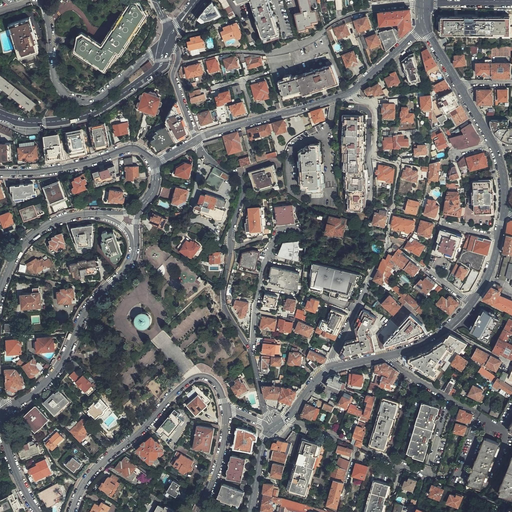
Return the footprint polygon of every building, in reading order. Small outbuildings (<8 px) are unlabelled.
[(119,53),(144,15),(146,13),(149,16),(153,12),(149,4),(148,1),(141,0),(129,0),(101,44),(81,31),(78,33),(78,36),(76,37),(74,50),(104,69),(116,51),(119,53)] [(218,0),(230,20),(236,18),(226,0),(218,0)] [(234,0),(237,3),(246,0),(251,0),(253,6),(252,7),(254,13),(255,13),(257,18),(256,19),(255,19),(260,36),(261,36),(263,39),(278,34),(277,30),(278,29),(273,14),(272,13),(270,14),(267,4),(269,4),(267,0),(234,0)] [(316,20),(314,10),(310,10),(307,0),(298,0),(301,12),(294,14),(296,20),(298,29),(304,28),(304,25),(310,24),(310,21),(316,20)] [(219,18),(217,5),(216,5),(215,3),(214,1),(211,2),(211,5),(208,5),(208,8),(205,9),(207,21),(219,18)] [(397,26),(399,37),(403,37),(412,28),(410,10),(402,11),(402,19),(397,26)] [(402,19),(402,11),(377,13),(378,27),(397,26),(402,19)] [(367,17),(353,21),(357,33),(371,29),(367,17)] [(505,35),(509,17),(497,17),(494,17),(474,17),(454,17),(452,17),(439,17),(440,35),(444,35),(505,35)] [(30,20),(12,25),(20,61),(24,60),(25,64),(34,62),(33,53),(37,52),(30,20)] [(240,33),(236,23),(223,28),(224,31),(220,32),(224,41),(234,37),(236,38),(237,39),(238,39),(239,38),(240,38),(240,36),(240,34),(240,33)] [(336,36),(338,40),(350,35),(346,24),(333,28),(335,36),(336,36)] [(329,35),(330,40),(334,39),(330,30),(332,29),(331,26),(326,30),(328,33),(329,35)] [(386,52),(397,42),(393,29),(387,31),(387,30),(379,33),(381,38),(386,52)] [(378,30),(371,33),(372,35),(365,38),(368,48),(369,50),(371,49),(372,50),(379,47),(378,45),(381,45),(379,39),(381,38),(379,33),(378,30)] [(205,45),(203,38),(204,38),(203,35),(190,38),(191,41),(187,41),(189,49),(205,45)] [(426,47),(420,50),(429,83),(433,81),(430,75),(440,70),(435,62),(426,47)] [(356,54),(355,55),(354,51),(342,55),(346,68),(353,66),(354,66),(358,65),(357,64),(358,64),(356,58),(357,58),(356,54)] [(408,57),(413,55),(413,53),(408,54),(408,55),(403,56),(404,57),(400,59),(401,63),(404,62),(404,60),(408,59),(408,57)] [(466,64),(464,54),(455,55),(456,60),(455,60),(455,65),(466,64)] [(251,57),(246,58),(249,67),(262,64),(260,55),(250,55),(251,57)] [(415,59),(413,55),(408,57),(408,59),(404,60),(404,62),(401,63),(405,80),(415,78),(413,72),(415,71),(413,66),(414,65),(413,60),(415,59)] [(477,74),(492,74),(491,63),(491,55),(489,55),(489,59),(486,59),(486,63),(477,63),(477,74)] [(216,62),(215,57),(207,60),(207,61),(206,62),(209,72),(220,69),(218,62),(216,62)] [(224,60),(228,72),(241,69),(239,63),(236,63),(235,57),(224,60)] [(141,67),(144,72),(148,69),(153,66),(150,61),(149,61),(141,67)] [(492,78),(511,77),(511,74),(511,63),(491,63),(492,74),(492,78)] [(187,74),(186,74),(187,77),(188,77),(202,74),(200,64),(186,68),(187,74)] [(298,75),(303,92),(339,81),(334,64),(329,66),(328,65),(324,66),(324,67),(319,69),(318,68),(315,69),(315,70),(308,72),(308,71),(304,73),(298,75)] [(443,75),(440,70),(430,75),(433,81),(443,75)] [(399,83),(395,71),(390,73),(391,75),(385,78),(389,87),(399,83)] [(36,103),(0,74),(0,86),(29,110),(36,103)] [(296,94),(303,92),(298,75),(292,77),(291,75),(284,77),(285,79),(278,81),(281,91),(283,98),(296,94)] [(432,96),(432,99),(450,87),(443,75),(433,81),(429,83),(431,92),(432,96)] [(263,97),(264,98),(269,97),(268,92),(269,92),(266,81),(252,85),(256,98),(263,97)] [(383,92),(378,83),(371,88),(370,87),(365,90),(368,95),(373,92),(375,95),(378,93),(379,94),(383,92)] [(241,93),(239,85),(232,87),(234,94),(241,93)] [(201,95),(199,89),(199,90),(198,86),(191,88),(192,91),(188,93),(190,98),(190,99),(191,104),(206,100),(204,94),(201,95)] [(450,87),(432,99),(434,111),(436,111),(437,113),(447,107),(458,100),(454,94),(450,87)] [(492,103),(492,90),(478,90),(478,104),(492,103)] [(508,101),(508,90),(499,90),(499,101),(498,102),(508,101)] [(218,95),(218,96),(215,97),(217,107),(224,105),(224,104),(231,102),(231,99),(229,91),(219,94),(218,95)] [(139,106),(138,108),(139,109),(143,110),(144,111),(149,112),(150,113),(154,114),(155,114),(155,112),(157,108),(158,105),(159,101),(160,99),(159,97),(155,96),(147,93),(145,92),(143,93),(143,95),(141,99),(140,102),(139,106)] [(179,106),(174,92),(148,137),(153,146),(154,146),(157,150),(170,142),(179,137),(188,131),(179,106)] [(434,111),(432,99),(432,96),(422,98),(423,113),(434,111)] [(451,114),(452,115),(457,124),(468,117),(462,107),(458,100),(447,107),(451,114)] [(234,104),(235,104),(229,106),(231,112),(232,112),(233,117),(246,113),(243,102),(234,104)] [(395,104),(389,104),(384,104),(384,108),(383,108),(383,113),(384,113),(384,118),(385,118),(393,118),(395,118),(395,104)] [(447,116),(451,114),(447,107),(437,113),(439,117),(442,125),(445,123),(445,121),(445,120),(446,120),(446,119),(448,117),(447,116)] [(325,119),(321,108),(311,112),(315,122),(325,119)] [(413,114),(413,111),(408,111),(408,108),(403,108),(403,112),(402,112),(402,118),(403,118),(403,122),(404,122),(404,124),(409,124),(409,122),(414,122),(414,114),(413,114)] [(214,123),(210,110),(197,114),(197,115),(194,116),(196,122),(199,121),(201,127),(214,123)] [(362,135),(362,127),(363,127),(363,122),(362,121),(362,117),(345,116),(345,122),(343,143),(343,147),(345,147),(344,153),(345,153),(344,165),(345,165),(345,171),(346,171),(346,176),(347,176),(346,187),(345,205),(346,205),(346,212),(365,213),(366,211),(366,206),(363,206),(364,188),(364,178),(363,177),(363,171),(362,170),(363,159),(361,159),(362,153),(361,153),(361,146),(362,146),(363,135),(362,135)] [(495,116),(487,116),(488,119),(492,119),(492,128),(496,134),(499,138),(500,139),(504,141),(507,142),(511,143),(511,126),(510,126),(510,128),(509,128),(508,127),(508,125),(509,125),(509,116),(495,116)] [(269,124),(272,132),(277,130),(277,134),(287,130),(284,119),(269,124)] [(116,125),(113,126),(115,136),(127,134),(126,129),(126,126),(127,126),(127,123),(126,121),(123,122),(124,124),(116,125)] [(94,126),(85,127),(88,142),(92,141),(93,147),(109,143),(104,123),(94,126)] [(452,138),(450,132),(448,129),(446,131),(453,146),(454,145),(455,147),(457,146),(457,147),(459,147),(460,149),(478,144),(481,138),(479,135),(478,136),(475,130),(471,123),(462,129),(463,132),(461,135),(452,138)] [(11,129),(0,124),(0,132),(14,138),(13,131),(11,129)] [(259,127),(262,136),(272,133),(272,132),(269,124),(259,127)] [(318,125),(313,128),(310,130),(312,134),(320,129),(318,125)] [(251,139),(262,136),(259,127),(249,130),(251,139)] [(86,151),(82,131),(78,132),(76,130),(71,131),(70,134),(70,136),(66,137),(69,154),(73,154),(73,153),(81,151),(82,152),(86,151)] [(432,135),(431,142),(433,141),(434,145),(436,145),(439,150),(448,146),(442,133),(441,134),(440,131),(432,135)] [(244,136),(243,132),(239,134),(238,133),(225,137),(226,140),(230,154),(241,150),(240,142),(239,137),(244,136)] [(62,155),(59,135),(55,135),(55,134),(44,136),(47,157),(62,155)] [(395,135),(394,135),(394,137),(394,149),(400,149),(400,146),(409,146),(409,139),(404,140),(404,137),(398,137),(398,135),(395,135)] [(394,149),(394,137),(385,137),(385,140),(384,140),(384,148),(390,148),(390,149),(394,149)] [(0,158),(11,158),(10,143),(0,143),(0,158)] [(337,187),(335,179),(322,180),(321,173),(320,173),(320,168),(320,165),(320,155),(318,155),(318,144),(310,145),(310,147),(304,147),(304,150),(300,151),(302,180),(299,180),(299,187),(308,187),(308,190),(313,190),(314,195),(322,194),(321,191),(323,191),(322,188),(337,187)] [(427,154),(426,145),(423,146),(422,145),(415,145),(415,154),(416,154),(417,157),(421,157),(421,154),(427,154)] [(38,159),(37,146),(18,148),(20,160),(38,159)] [(268,159),(266,154),(266,152),(256,155),(258,162),(268,159)] [(488,165),(487,162),(488,161),(486,156),(485,156),(484,153),(467,158),(471,170),(488,165)] [(241,167),(251,164),(249,157),(239,160),(241,167)] [(190,173),(193,163),(185,162),(180,166),(178,174),(182,176),(190,178),(191,173),(190,173)] [(437,181),(440,162),(431,165),(428,180),(437,181)] [(275,165),(266,167),(267,170),(255,174),(256,178),(251,180),(254,187),(261,184),(261,185),(279,180),(277,174),(275,165)] [(380,165),(379,172),(379,175),(378,180),(380,180),(387,181),(392,182),(394,169),(389,168),(389,166),(380,165)] [(96,183),(116,177),(115,173),(116,172),(114,166),(103,169),(93,173),(96,183)] [(138,178),(138,166),(125,166),(125,170),(126,170),(126,181),(132,181),(132,178),(138,178)] [(267,170),(266,167),(249,172),(251,180),(256,178),(255,174),(267,170)] [(459,177),(456,167),(453,168),(452,173),(451,172),(450,175),(451,175),(450,178),(451,180),(459,177)] [(231,176),(216,168),(207,183),(219,190),(225,180),(228,181),(231,176)] [(406,168),(406,171),(405,173),(403,173),(402,178),(407,179),(407,180),(417,182),(418,176),(416,175),(417,172),(411,171),(411,169),(406,168)] [(87,183),(86,179),(84,180),(83,175),(79,177),(74,178),(75,180),(73,181),(74,187),(73,188),(75,192),(81,190),(86,189),(84,184),(87,183)] [(261,184),(254,187),(254,189),(262,187),(262,188),(280,183),(279,180),(261,185),(261,184)] [(66,199),(58,181),(51,183),(44,186),(51,205),(58,202),(66,199)] [(492,196),(491,181),(474,182),(475,213),(492,212),(492,196)] [(34,190),(33,183),(22,184),(10,185),(11,191),(13,192),(13,197),(18,197),(18,199),(24,199),(24,196),(36,195),(36,190),(34,190)] [(186,200),(188,190),(177,188),(173,202),(179,203),(186,200)] [(123,202),(124,196),(123,196),(123,191),(110,189),(108,201),(114,202),(114,201),(119,201),(123,202)] [(459,208),(458,193),(447,192),(444,213),(451,214),(460,214),(461,208),(459,208)] [(225,200),(219,198),(206,193),(206,195),(202,194),(199,203),(195,205),(195,208),(196,210),(199,211),(200,211),(201,211),(206,213),(205,217),(210,218),(211,219),(212,215),(214,215),(215,218),(219,219),(223,218),(226,210),(222,208),(225,200)] [(416,214),(419,202),(409,199),(405,211),(416,214)] [(36,203),(35,200),(32,201),(34,204),(20,209),(24,220),(29,218),(30,220),(33,219),(36,218),(35,216),(44,213),(40,202),(36,203)] [(438,212),(439,205),(427,203),(425,215),(436,217),(437,215),(438,212)] [(295,223),(292,205),(276,207),(279,226),(295,223)] [(245,222),(246,233),(263,232),(263,229),(261,207),(249,208),(246,217),(246,222),(245,222)] [(381,210),(381,211),(380,212),(378,212),(378,213),(376,213),(374,223),(385,226),(388,211),(381,210)] [(14,222),(10,212),(1,215),(2,217),(1,218),(2,223),(4,224),(4,226),(7,225),(10,224),(10,223),(14,222)] [(166,219),(155,214),(153,217),(151,216),(149,222),(153,224),(157,226),(162,229),(166,219)] [(328,223),(327,232),(334,234),(334,232),(343,234),(344,227),(345,223),(346,218),(340,217),(340,218),(330,217),(328,217),(327,223),(328,223)] [(394,217),(393,225),(395,226),(395,227),(395,229),(397,230),(399,229),(399,228),(403,229),(403,230),(404,231),(406,232),(408,231),(408,230),(412,231),(414,222),(394,217)] [(432,230),(433,225),(421,222),(418,233),(430,236),(432,230)] [(92,241),(91,233),(92,233),(92,225),(87,226),(87,225),(82,226),(76,226),(76,227),(71,228),(73,235),(76,234),(77,245),(92,243),(91,241),(92,241)] [(459,242),(459,241),(460,241),(462,237),(440,230),(439,234),(440,234),(439,236),(438,236),(437,240),(439,241),(436,250),(452,261),(457,247),(458,247),(459,243),(459,242)] [(121,255),(112,231),(106,233),(106,232),(102,233),(103,237),(102,237),(102,238),(104,245),(102,245),(104,249),(106,248),(108,256),(110,256),(111,260),(116,258),(115,257),(121,255)] [(55,235),(55,236),(56,238),(49,240),(50,245),(49,245),(51,250),(56,248),(57,250),(65,247),(63,242),(64,242),(61,233),(58,234),(55,235)] [(457,260),(473,269),(473,268),(480,272),(487,255),(488,255),(490,244),(491,240),(469,234),(469,235),(465,243),(469,244),(468,249),(463,248),(457,260)] [(511,254),(511,235),(506,234),(505,239),(502,253),(507,254),(511,254)] [(424,244),(410,237),(404,247),(418,255),(424,244)] [(282,242),(277,256),(298,259),(299,254),(298,254),(298,250),(299,250),(297,239),(282,242)] [(191,258),(200,246),(196,243),(195,244),(194,242),(192,244),(186,240),(182,245),(180,244),(176,249),(186,255),(187,255),(191,258)] [(256,268),(260,252),(253,250),(243,254),(241,265),(256,268)] [(210,263),(214,263),(219,263),(221,263),(221,252),(212,252),(210,252),(210,263)] [(511,254),(507,254),(506,258),(505,257),(499,279),(504,280),(505,280),(506,278),(507,277),(511,277),(511,254)] [(379,269),(385,272),(390,263),(391,261),(393,257),(388,255),(386,260),(384,258),(382,261),(380,265),(379,269)] [(405,270),(410,263),(400,255),(394,263),(404,271),(405,270)] [(373,263),(379,265),(380,259),(372,256),(372,262),(373,263)] [(96,265),(94,258),(86,260),(86,259),(78,261),(78,262),(70,263),(72,271),(73,270),(75,277),(83,275),(83,273),(94,271),(93,265),(96,265)] [(49,267),(53,265),(49,259),(45,261),(44,260),(41,262),(39,260),(38,260),(37,260),(36,259),(32,261),(28,265),(33,273),(37,273),(47,266),(49,267)] [(359,273),(342,269),(342,270),(330,267),(331,266),(314,262),(312,289),(321,291),(322,287),(324,287),(325,285),(332,286),(339,288),(338,291),(340,291),(339,295),(349,298),(359,273)] [(385,282),(389,286),(392,283),(386,278),(387,278),(389,279),(392,276),(390,274),(389,274),(388,273),(394,266),(390,263),(385,272),(385,282)] [(419,270),(410,263),(405,270),(415,278),(420,271),(419,270)] [(456,263),(452,272),(463,278),(468,270),(456,263)] [(282,285),(299,288),(299,285),(301,271),(273,267),(271,275),(273,276),(272,282),(282,284),(282,285)] [(383,283),(385,282),(385,272),(379,269),(374,279),(383,283)] [(437,283),(428,276),(423,280),(421,279),(417,284),(427,293),(437,283)] [(392,288),(389,286),(385,282),(383,283),(382,285),(389,291),(392,288)] [(503,287),(494,283),(490,289),(483,298),(511,312),(511,300),(500,294),(500,296),(498,294),(501,289),(502,289),(503,287)] [(439,285),(434,291),(437,293),(443,288),(439,285)] [(28,306),(29,306),(40,305),(38,286),(32,287),(32,293),(29,294),(26,294),(21,295),(22,301),(22,306),(23,306),(23,308),(28,308),(28,306)] [(73,295),(73,288),(62,289),(62,292),(58,292),(58,302),(64,301),(64,302),(68,302),(71,302),(70,296),(73,295)] [(275,308),(278,298),(265,295),(264,301),(265,302),(264,306),(275,308)] [(383,303),(395,315),(402,307),(396,301),(397,301),(391,295),(383,303)] [(407,301),(416,310),(420,305),(408,295),(404,299),(407,301)] [(451,312),(452,313),(455,309),(458,307),(457,305),(459,303),(449,295),(446,299),(442,296),(437,302),(450,313),(451,312)] [(294,309),(296,298),(288,297),(287,301),(286,301),(285,308),(294,309)] [(315,311),(320,300),(313,297),(311,300),(311,299),(310,300),(309,300),(306,307),(315,311)] [(247,313),(249,302),(236,300),(235,306),(237,308),(237,311),(237,312),(238,312),(240,312),(239,314),(240,315),(241,317),(242,317),(243,316),(244,315),(245,313),(247,313)] [(420,305),(416,310),(421,315),(427,308),(422,304),(420,305)] [(322,317),(318,326),(338,334),(348,314),(332,309),(328,319),(322,317)] [(366,352),(377,349),(375,336),(372,332),(372,329),(374,326),(379,317),(371,313),(372,312),(365,309),(358,324),(360,335),(361,335),(361,337),(360,338),(348,340),(346,345),(342,353),(344,356),(366,352)] [(295,314),(295,316),(301,318),(303,315),(302,315),(303,312),(297,310),(295,314)] [(145,311),(144,311),(142,312),(141,312),(140,313),(139,314),(138,315),(138,316),(137,316),(137,318),(137,320),(137,322),(138,324),(139,325),(140,326),(142,327),(144,328),(145,328),(147,328),(149,327),(150,327),(151,326),(152,324),(153,322),(153,321),(153,320),(153,318),(153,317),(152,316),(152,315),(151,314),(150,313),(149,312),(147,312),(145,311)] [(387,342),(389,347),(409,341),(414,339),(420,336),(428,332),(423,324),(412,313),(408,317),(409,318),(402,324),(396,331),(396,334),(393,334),(387,342)] [(483,314),(476,324),(474,324),(469,333),(480,339),(493,318),(483,314)] [(261,328),(272,330),(273,328),(274,328),(276,319),(263,317),(261,328)] [(497,343),(493,353),(499,356),(501,353),(511,358),(511,318),(510,317),(497,343)] [(295,329),(302,332),(306,323),(298,319),(296,322),(298,323),(295,329)] [(291,332),(292,322),(284,321),(285,320),(280,320),(278,326),(281,326),(280,331),(286,332),(286,331),(291,332)] [(306,323),(302,332),(309,335),(311,329),(312,330),(314,327),(312,326),(313,325),(310,324),(311,323),(307,321),(306,323)] [(13,332),(13,323),(5,323),(5,327),(5,331),(8,331),(8,332),(13,332)] [(338,334),(318,326),(316,331),(321,333),(328,336),(336,340),(338,334)] [(328,336),(321,333),(319,336),(321,337),(320,338),(329,342),(330,339),(327,338),(328,336)] [(446,337),(443,339),(461,352),(463,348),(464,349),(467,343),(451,334),(449,337),(448,338),(446,337)] [(36,351),(42,351),(42,349),(41,349),(40,348),(49,347),(49,350),(54,350),(54,349),(53,342),(53,340),(51,340),(51,337),(38,338),(37,338),(37,341),(36,341),(36,351)] [(290,338),(290,340),(290,342),(298,347),(300,343),(290,338)] [(21,344),(21,339),(6,340),(7,347),(7,353),(21,352),(20,344),(21,344)] [(426,350),(409,357),(409,361),(419,368),(429,375),(430,375),(440,381),(453,363),(459,355),(461,352),(443,339),(429,349),(426,350)] [(275,353),(276,344),(271,343),(272,341),(264,341),(263,351),(268,351),(268,353),(275,353)] [(300,358),(300,353),(299,353),(299,352),(296,351),(296,350),(297,350),(297,349),(293,347),(292,352),(291,352),(289,362),(290,363),(292,363),(292,362),(299,363),(300,358)] [(472,357),(485,365),(491,355),(477,348),(472,357)] [(310,349),(308,355),(308,356),(315,359),(315,358),(323,362),(321,363),(322,364),(324,363),(327,359),(327,358),(310,349)] [(453,363),(463,371),(469,362),(466,360),(467,359),(465,357),(464,359),(459,355),(453,363)] [(491,355),(485,365),(497,370),(502,361),(491,355)] [(268,365),(271,365),(272,357),(262,356),(262,360),(261,368),(261,373),(267,373),(268,365)] [(272,357),(271,365),(281,366),(282,357),(272,357)] [(34,374),(38,370),(34,364),(35,363),(32,359),(22,366),(27,374),(30,377),(31,377),(32,376),(33,375),(34,374)] [(375,385),(379,387),(380,384),(382,379),(383,375),(389,378),(394,368),(386,363),(376,365),(377,369),(376,373),(378,374),(374,385),(375,385)] [(246,376),(253,372),(252,367),(244,372),(246,376)] [(484,368),(483,367),(479,373),(496,384),(499,379),(499,378),(484,368)] [(382,379),(380,384),(388,387),(392,381),(394,382),(399,372),(394,368),(389,378),(383,375),(382,379)] [(18,374),(16,370),(15,371),(14,370),(5,371),(6,384),(7,392),(15,387),(14,375),(18,374)] [(93,378),(86,371),(81,377),(74,371),(71,375),(90,394),(97,388),(96,387),(97,385),(94,383),(93,384),(92,383),(92,382),(91,380),(93,378)] [(503,371),(499,378),(504,382),(508,374),(503,371)] [(350,374),(349,381),(352,382),(352,384),(361,385),(362,382),(363,382),(364,379),(363,378),(363,375),(354,373),(353,375),(350,374)] [(14,375),(15,387),(15,388),(17,387),(24,382),(18,374),(14,375)] [(340,388),(343,390),(346,385),(346,383),(341,381),(340,382),(338,381),(340,376),(335,374),(333,379),(332,378),(330,377),(329,378),(327,380),(329,381),(326,386),(328,388),(329,387),(337,391),(339,392),(340,388)] [(238,395),(247,390),(248,389),(244,382),(242,377),(240,378),(235,381),(235,383),(235,385),(232,387),(235,391),(237,396),(238,395)] [(511,387),(504,382),(499,378),(499,379),(496,384),(493,389),(497,392),(499,389),(500,390),(501,388),(509,393),(506,397),(508,398),(510,400),(511,397),(511,387)] [(280,398),(282,383),(283,380),(281,380),(274,380),(273,385),(267,385),(267,386),(264,385),(262,385),(263,388),(265,397),(270,398),(280,398)] [(445,391),(450,394),(453,389),(457,382),(453,380),(445,391)] [(469,395),(481,402),(485,395),(483,393),(484,390),(475,385),(469,395)] [(281,399),(289,402),(291,402),(293,397),(294,397),(295,395),(296,393),(296,391),(292,390),(292,389),(289,388),(288,389),(283,387),(281,399)] [(69,401),(62,394),(58,390),(48,399),(47,399),(43,402),(49,408),(57,416),(61,412),(60,410),(69,401)] [(202,391),(199,394),(207,404),(211,401),(202,391)] [(349,407),(350,404),(353,397),(346,394),(345,393),(344,392),(340,403),(349,407)] [(207,404),(199,394),(187,405),(196,415),(208,405),(207,404)] [(369,420),(376,399),(367,396),(366,399),(368,399),(367,405),(364,415),(361,414),(360,417),(369,420)] [(384,451),(399,402),(384,397),(375,427),(370,445),(384,451)] [(91,408),(89,410),(90,411),(88,413),(93,418),(95,416),(96,418),(97,417),(99,418),(101,415),(103,415),(105,415),(107,412),(107,410),(110,407),(101,398),(96,403),(95,402),(90,406),(91,408)] [(325,402),(318,399),(316,405),(322,408),(325,402)] [(322,408),(332,412),(335,406),(328,404),(325,402),(322,408)] [(311,419),(316,408),(306,403),(302,415),(311,419)] [(426,444),(437,409),(423,405),(408,454),(414,456),(414,455),(423,458),(427,445),(426,444)] [(21,420),(20,420),(25,426),(28,423),(29,424),(30,425),(35,431),(39,427),(44,422),(45,423),(49,419),(37,407),(21,420)] [(128,414),(121,407),(118,410),(125,417),(128,414)] [(355,409),(349,407),(347,412),(360,417),(361,414),(362,412),(355,409)] [(156,432),(155,433),(161,438),(166,433),(170,436),(183,419),(181,417),(182,416),(182,415),(175,408),(167,419),(156,432)] [(320,409),(316,408),(311,419),(315,420),(320,409)] [(468,421),(471,422),(474,414),(465,411),(460,409),(457,418),(467,422),(468,421)] [(490,416),(498,420),(500,416),(492,412),(490,416)] [(85,434),(91,427),(83,419),(79,423),(71,431),(81,442),(87,436),(85,434)] [(191,422),(189,426),(197,427),(194,449),(208,451),(211,429),(199,426),(199,423),(191,422)] [(466,435),(469,428),(465,426),(466,426),(456,423),(453,431),(459,433),(462,434),(462,433),(466,435)] [(247,454),(254,456),(255,447),(253,447),(254,440),(257,441),(257,436),(256,433),(256,430),(254,428),(251,427),(248,425),(246,430),(244,429),(241,428),(238,428),(234,448),(247,451),(247,454)] [(357,426),(352,442),(362,446),(366,432),(365,432),(365,430),(366,429),(357,426)] [(58,430),(49,439),(50,440),(47,442),(53,449),(58,444),(57,443),(60,440),(64,437),(58,430)] [(290,443),(288,451),(287,454),(292,455),(299,433),(294,432),(286,442),(290,443)] [(304,438),(309,440),(310,437),(299,433),(292,455),(298,458),(304,438)] [(164,450),(153,437),(139,449),(150,462),(164,450)] [(321,443),(309,440),(304,438),(298,458),(294,472),(290,487),(296,489),(296,491),(306,494),(321,443)] [(484,480),(489,468),(490,468),(491,466),(490,465),(495,453),(496,454),(497,451),(496,450),(498,445),(485,439),(467,483),(481,488),(483,482),(485,483),(485,480),(484,480)] [(44,448),(40,441),(39,440),(39,441),(32,444),(31,443),(23,446),(24,448),(20,449),(21,454),(23,458),(27,456),(28,458),(33,456),(32,454),(40,451),(40,449),(44,448)] [(278,443),(275,442),(273,444),(272,447),(274,448),(288,451),(290,443),(286,442),(280,440),(279,440),(278,443)] [(352,455),(353,450),(351,449),(351,447),(340,444),(338,452),(352,455)] [(287,454),(288,451),(274,448),(271,460),(285,463),(287,454)] [(192,467),(191,466),(194,461),(178,453),(176,457),(178,458),(174,465),(180,469),(179,470),(184,473),(185,471),(187,472),(189,472),(191,471),(192,470),(192,469),(192,467)] [(239,479),(239,483),(241,484),(246,485),(247,481),(242,480),(246,458),(243,457),(232,455),(228,477),(239,479)] [(134,470),(137,466),(129,460),(130,458),(126,456),(121,464),(120,463),(116,468),(133,479),(138,473),(134,470)] [(80,463),(74,457),(71,461),(70,461),(67,465),(70,467),(70,469),(71,470),(72,470),(73,470),(74,470),(77,467),(78,467),(79,466),(80,465),(80,463)] [(339,458),(336,466),(346,469),(348,470),(350,461),(339,458)] [(33,474),(36,479),(42,476),(43,478),(52,473),(45,460),(36,464),(37,467),(31,470),(30,471),(30,472),(30,473),(31,474),(32,475),(33,474)] [(511,461),(508,472),(499,493),(511,498),(511,496),(511,461)] [(272,474),(282,477),(285,465),(274,463),(272,474)] [(353,475),(365,478),(369,466),(357,463),(353,475)] [(336,466),(332,464),(327,484),(333,486),(327,503),(337,506),(344,482),(342,481),(346,469),(336,466)] [(119,482),(121,479),(112,474),(111,477),(109,476),(105,482),(103,482),(100,487),(111,493),(113,494),(118,485),(117,485),(119,482)] [(413,490),(415,483),(417,479),(409,477),(408,480),(407,482),(405,481),(403,486),(404,487),(408,489),(408,488),(413,490)] [(365,511),(382,511),(384,507),(383,507),(390,483),(376,479),(365,511)] [(177,490),(180,484),(173,480),(167,491),(176,496),(177,497),(179,497),(180,496),(181,495),(181,493),(180,492),(177,490)] [(122,484),(119,482),(117,485),(118,485),(113,494),(111,493),(110,495),(114,497),(115,496),(122,484)] [(274,484),(265,483),(263,492),(274,495),(278,496),(280,489),(276,488),(274,494),(273,493),(274,484)] [(60,490),(61,489),(59,484),(40,494),(43,499),(45,498),(49,506),(56,502),(54,499),(62,495),(60,490)] [(245,492),(247,492),(248,485),(246,485),(241,484),(240,490),(224,484),(219,497),(223,498),(223,499),(232,503),(232,501),(240,504),(245,492)] [(439,499),(443,490),(440,488),(441,487),(438,485),(437,487),(433,485),(429,495),(439,499)] [(461,493),(462,492),(459,491),(458,496),(452,495),(451,501),(460,504),(463,494),(461,493)] [(156,496),(150,493),(148,495),(147,497),(153,501),(156,496)] [(18,500),(17,499),(16,499),(13,494),(0,499),(0,511),(11,511),(19,508),(17,502),(18,502),(18,500)] [(278,496),(274,495),(273,496),(264,494),(263,498),(264,498),(263,501),(261,510),(271,511),(272,511),(274,505),(273,504),(274,501),(282,503),(282,498),(278,496)] [(325,510),(319,508),(282,498),(282,503),(281,508),(280,511),(283,511),(285,506),(308,511),(310,511),(313,510),(317,511),(325,511),(326,511),(325,510)] [(335,511),(326,508),(325,510),(326,511),(328,511),(340,511),(344,501),(342,500),(338,511),(335,511)] [(401,511),(404,504),(395,500),(391,511),(401,511)] [(100,506),(98,504),(95,510),(93,508),(91,511),(90,511),(105,511),(106,511),(108,511),(111,507),(102,502),(100,506)]
